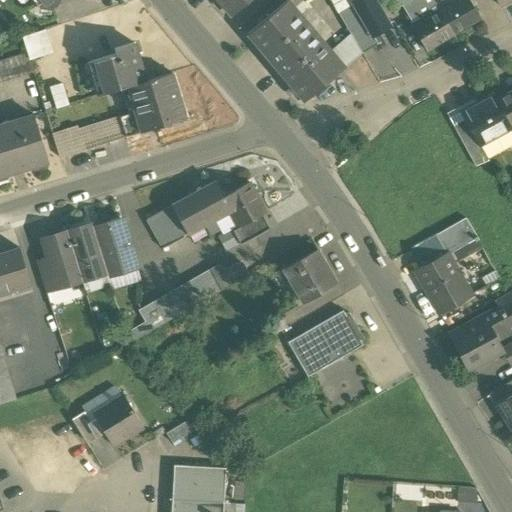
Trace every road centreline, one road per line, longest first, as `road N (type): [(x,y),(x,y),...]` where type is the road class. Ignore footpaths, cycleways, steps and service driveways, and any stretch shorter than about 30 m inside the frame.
road 1 (residential): [(511,507),(281,133)]
road 2 (residential): [(0,220),(281,133)]
road 3 (residential): [(281,133),(403,96),(511,42)]
road 4 (residential): [(281,133),(164,0)]
